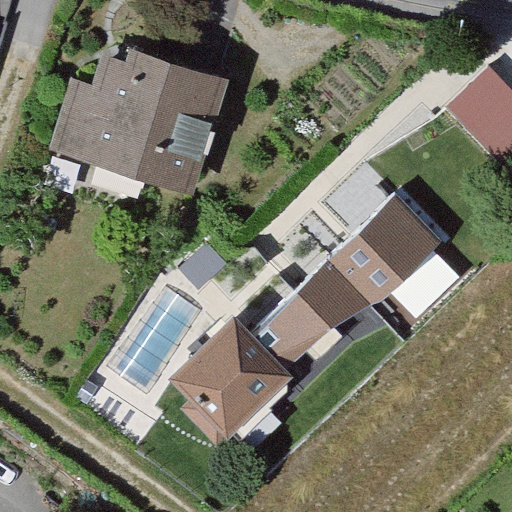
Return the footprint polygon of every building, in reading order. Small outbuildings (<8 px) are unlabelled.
[(84,32),(44,148),(185,196),(220,77),(84,32)] [(511,96),(489,75),(453,111),(511,169),(511,96)] [(398,189),(320,260),(359,300),(439,231),(398,189)] [(359,300),(320,260),(253,318),(295,361),(359,300)] [(216,444),(295,361),(236,302),(154,387),(216,444)]
